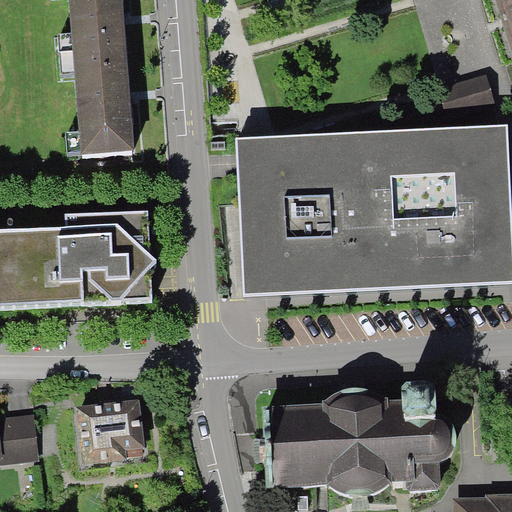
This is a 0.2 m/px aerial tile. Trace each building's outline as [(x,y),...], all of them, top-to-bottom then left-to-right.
[(82,157),(83,160),(135,156),(130,95),(124,19),(122,0),(70,0),(74,39),(61,40),(64,80),(77,79),(81,136),(67,137),(69,158),(82,157)] [(511,0),(496,0),(511,52),(511,0)] [(439,91),(447,118),(495,106),(487,78),(439,91)] [(237,142),(246,298),(269,296),(511,284),(511,222),(507,128),(258,141),(237,142)] [(0,311),(153,303),(151,274),(157,268),(150,261),(148,220),(70,224),(71,236),(0,239),(0,311)] [(263,407),(267,487),(328,484),(328,486),(341,492),(354,495),(367,495),(378,492),(391,482),(406,481),(406,488),(410,491),(437,489),(441,485),(441,461),(446,461),(452,455),(456,445),(456,432),(451,422),(443,417),(437,417),(437,388),(431,382),(408,383),(402,388),(402,399),(389,400),(389,397),(373,391),(362,388),(346,389),(333,394),(326,400),(322,401),(323,404),(263,407)] [(75,408),(81,465),(148,457),(141,400),(75,408)] [(0,465),(40,461),(35,414),(0,418),(0,465)] [(511,511),(511,492),(487,493),(487,497),(454,497),(454,511),(511,511)]
